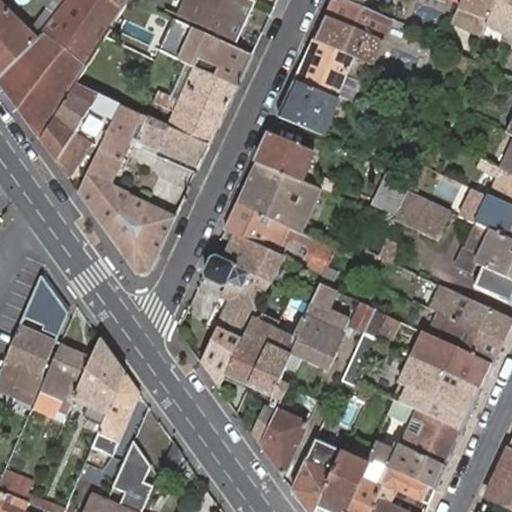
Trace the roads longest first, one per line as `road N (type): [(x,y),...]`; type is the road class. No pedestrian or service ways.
road 1 (residential): [(135,346),(303,0)]
road 2 (secondary): [(135,346),(0,160)]
road 3 (secondary): [(256,511),(135,346)]
road 4 (residential): [(511,395),(458,511)]
